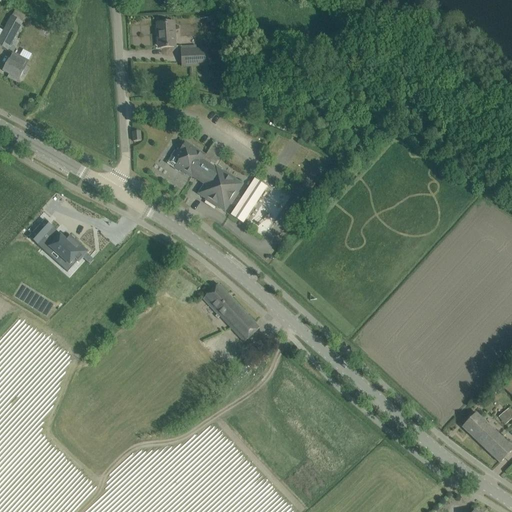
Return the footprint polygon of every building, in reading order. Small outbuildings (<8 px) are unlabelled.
[(0,36),(0,46),(7,50),(9,47),(22,22),(11,16),(0,36)] [(176,23),(167,24),(158,24),(158,34),(160,34),(161,48),(177,47),(176,23)] [(209,49),(191,50),(181,51),(182,67),(210,65),(209,49)] [(13,53),(8,63),(3,72),(10,75),(8,78),(21,85),(32,64),(13,53)] [(133,133),(134,142),(141,141),(140,132),(133,133)] [(205,156),(192,147),(184,142),(177,153),(175,152),(167,164),(179,172),(180,171),(191,178),(192,177),(205,185),(198,194),(206,200),(205,201),(217,208),(217,207),(225,212),(230,204),(231,205),(238,193),(237,193),(242,185),(235,180),(235,179),(224,172),(223,173),(216,168),(215,169),(203,161),(205,156)] [(247,226),(273,185),(256,174),(231,216),(247,226)] [(42,221),(27,239),(29,241),(30,240),(36,245),(42,238),(46,241),(53,232),(44,224),(44,223),(42,221)] [(58,235),(48,247),(60,257),(68,264),(71,261),(74,263),(85,249),(69,235),(64,240),(58,235)] [(93,260),(87,254),(83,258),(89,264),(93,260)] [(219,285),(211,292),(204,299),(245,342),(259,329),(219,285)] [(511,375),(501,387),(511,397),(511,375)] [(511,408),(510,407),(497,418),(505,426),(511,419),(511,408)] [(500,464),(507,456),(511,451),(511,447),(476,413),(462,428),(500,464)]
